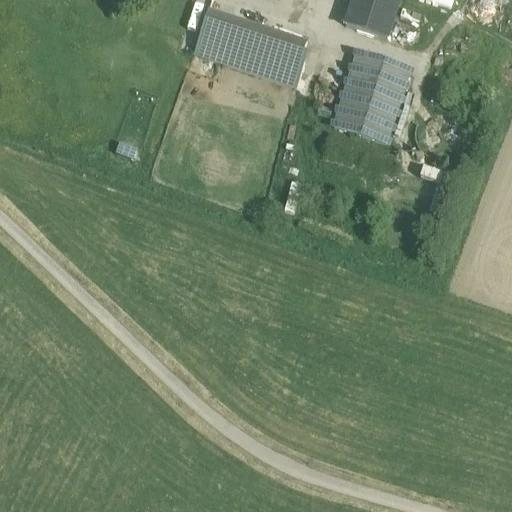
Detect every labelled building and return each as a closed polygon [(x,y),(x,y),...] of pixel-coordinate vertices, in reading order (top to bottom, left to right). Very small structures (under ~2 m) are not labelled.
[(353,0),(344,28),(389,43),(403,0),(353,0)] [(300,68),(307,46),(209,14),(201,37),(230,46),(300,69),(300,68)] [(194,59),(222,68),(230,46),(201,37),(194,59)] [(300,69),(230,46),(222,68),(296,92),(297,92),(300,81),(304,69),(300,68),(300,69)] [(410,75),(358,58),(334,131),(386,148),(410,75)] [(461,149),(463,140),(461,131),(456,123),(448,118),(439,116),(430,118),(422,123),(417,131),(415,140),(417,149),(423,157),(430,162),(439,164),(449,162),(456,157),(461,149)] [(395,169),(398,162),(333,140),(330,147),(395,169)] [(438,223),(449,182),(419,174),(413,192),(432,198),(426,221),(417,231),(425,239),(438,223)]
